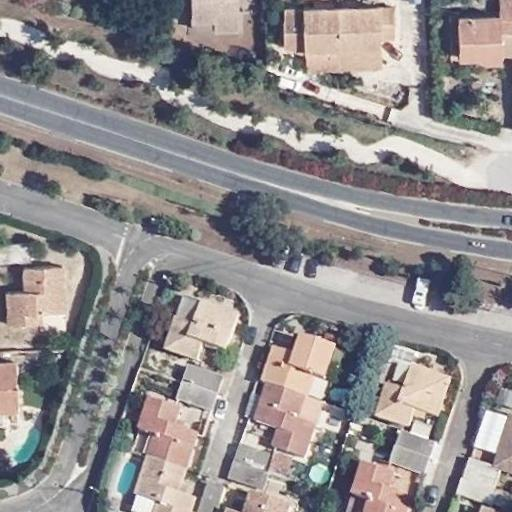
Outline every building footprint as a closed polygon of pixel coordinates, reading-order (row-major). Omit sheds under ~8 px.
[(215,21),(215,30),(238,30),(238,0),(191,0),(192,21),(215,21)] [(511,29),(511,3),(500,3),(500,16),(457,17),(458,58),(483,57),(483,64),(503,63),(503,57),(502,29),(511,29)] [(338,50),(381,50),(381,39),(394,38),(394,6),(284,7),(284,45),(304,50),(338,50)] [(192,29),(215,30),(215,21),(192,21),(192,29)] [(503,57),(511,56),(511,29),(502,29),(503,57)] [(338,69),(338,50),(306,51),(307,70),(338,69)] [(381,61),(381,50),(338,50),(338,61),(381,61)] [(0,262),(24,261),(23,243),(0,244),(0,262)] [(32,290),(24,290),(7,291),(8,325),(42,324),(41,314),(66,312),(63,265),(23,267),(24,284),(32,284),(32,290)] [(185,296),(177,319),(194,325),(203,302),(185,296)] [(194,325),(177,319),(166,350),(198,362),(204,345),(226,353),(240,315),(203,302),(194,325)] [(267,384),(309,399),(315,378),(326,381),(337,349),(301,338),(296,355),(273,348),(262,382),(267,384)] [(415,411),(427,414),(439,418),(451,380),(395,361),(387,386),(377,418),(410,428),(413,417),(415,411)] [(0,413),(18,413),(16,362),(0,362),(0,413)] [(190,366),(184,383),(218,395),(224,378),(190,366)] [(218,395),(184,383),(178,401),(212,413),(218,395)] [(301,420),(309,399),(267,384),(255,422),(278,430),(272,447),(305,458),(317,426),(301,420)] [(156,437),(148,458),(187,472),(200,435),(176,427),(182,410),(149,399),(138,431),(140,431),(156,437)] [(413,417),(425,421),(427,414),(415,411),(413,417)] [(0,413),(0,422),(18,422),(18,413),(0,413)] [(464,479),(495,490),(501,470),(511,473),(511,415),(495,468),(471,459),(464,479)] [(132,453),(148,458),(156,437),(140,431),(132,453)] [(396,448),(431,459),(436,443),(401,431),(396,448)] [(234,461),(269,473),(275,456),(240,444),(234,461)] [(425,475),(431,459),(396,448),(391,463),(425,475)] [(187,472),(148,458),(135,496),(138,497),(158,504),(154,511),(192,511),(197,500),(180,494),(187,472)] [(263,491),(269,473),(234,461),(228,479),(263,491)] [(407,511),(412,499),(390,492),(396,475),(363,464),(347,511),(407,511)] [(489,507),(495,490),(464,479),(458,496),(489,507)] [(225,487),(210,481),(199,511),(218,511),(227,487),(225,487)] [(511,495),(497,491),(493,504),(511,509),(511,495)] [(289,511),(292,506),(253,492),(245,511),(228,511),(227,511),(289,511)] [(154,511),(158,504),(138,497),(133,511),(134,511),(154,511)]
